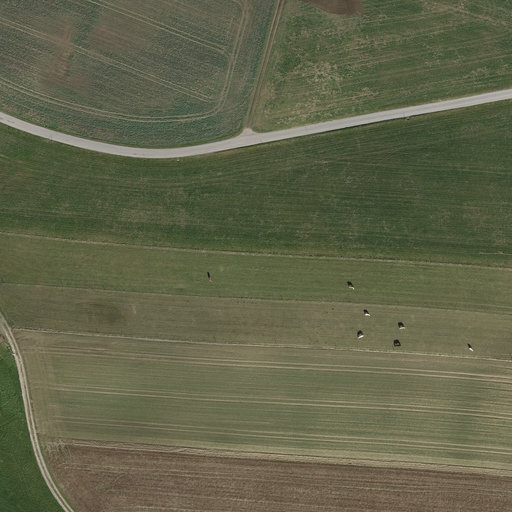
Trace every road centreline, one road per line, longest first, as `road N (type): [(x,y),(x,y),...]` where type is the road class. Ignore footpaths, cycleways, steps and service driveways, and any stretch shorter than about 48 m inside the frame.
road 1 (residential): [(511,94),(177,153),(106,147),(0,116)]
road 2 (track): [(69,511),(33,444),(16,359),(0,325)]
road 3 (track): [(245,143),(279,0)]
